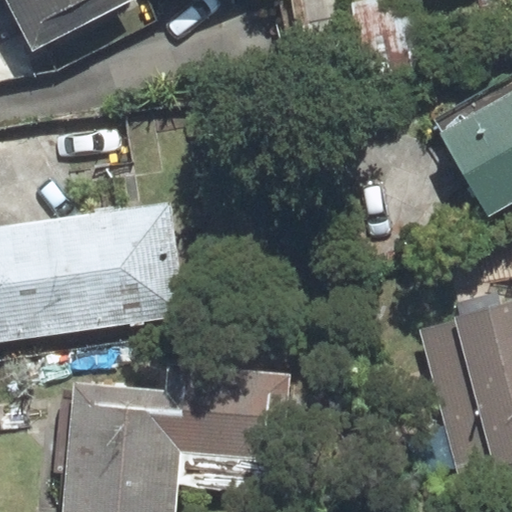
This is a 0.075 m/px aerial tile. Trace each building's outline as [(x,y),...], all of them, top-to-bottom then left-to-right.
[(21,0),(48,53),(152,1),(151,0),(21,0)] [(511,77),(443,118),(500,216),(511,208),(511,77)] [(172,204),(0,223),(0,353),(187,332),(172,204)] [(511,299),(427,319),(465,477),(511,465),(511,299)] [(185,511),(196,400),(89,390),(76,511),(185,511)]
